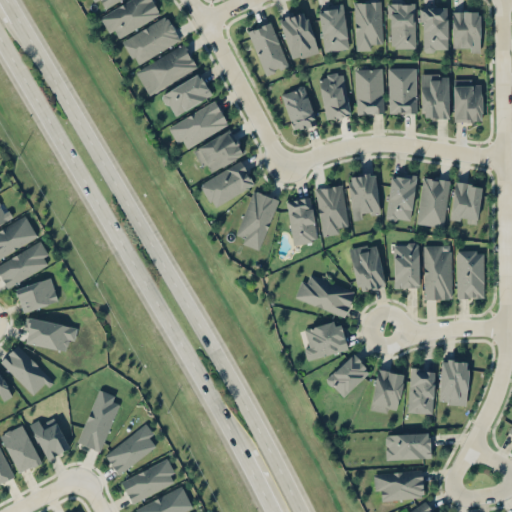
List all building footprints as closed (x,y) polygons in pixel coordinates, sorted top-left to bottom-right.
[(127,0),(100,15),(113,39),(160,13),(152,0),(127,0)] [(381,0),(353,0),(355,48),(373,48),(373,40),(382,39),(381,0)] [(414,46),(414,1),(387,1),(387,46),(414,46)] [(347,47),(342,2),(318,5),(323,50),(347,47)] [(422,5),(422,50),(447,50),(447,5),(422,5)] [(290,58),(316,51),(305,9),(279,16),(290,58)] [(478,9),(451,9),(451,49),(478,49),(478,9)] [(135,65),(181,39),(167,14),(121,40),(135,65)] [(288,64),(271,20),(247,29),(264,73),(288,64)] [(196,67),(183,43),(134,69),(147,94),(196,67)] [(355,112),(383,112),(382,66),(355,67),(355,112)] [(415,66),(388,66),(388,112),(415,112),(415,66)] [(210,92),(198,71),(160,94),(173,115),(210,92)] [(318,75),(324,118),(348,114),(341,71),(318,75)] [(448,116),(448,72),(420,72),(420,116),(448,116)] [(480,121),(480,77),(452,77),(452,121),(480,121)] [(281,91),(293,130),(315,123),(303,85),(281,91)] [(168,124),(181,149),(228,124),(215,100),(168,124)] [(193,148),(205,172),(242,153),(230,129),(193,148)] [(253,183),(239,159),(198,183),(212,207),(253,183)] [(351,218),(379,215),(374,171),(347,174),(351,218)] [(414,172),(389,171),(385,219),(411,221),(414,172)] [(443,226),(449,178),(422,175),(416,222),(443,226)] [(480,183),(454,180),(450,218),(476,221),(480,183)] [(322,234),(349,229),(341,183),(314,187),(322,234)] [(235,234),(242,236),(239,242),(260,249),(277,196),(251,188),(235,234)] [(316,240),(309,195),(285,199),(293,244),(316,240)] [(3,211),(0,204),(0,223),(13,217),(8,208),(3,211)] [(0,256),(37,236),(24,214),(0,227),(0,256)] [(0,260),(0,275),(6,286),(51,261),(39,240),(0,260)] [(418,241),(392,241),(392,287),(418,287),(418,241)] [(348,247),(356,290),(384,285),(376,242),(348,247)] [(423,298),(450,298),(450,243),(423,243),(423,298)] [(456,296),(483,296),(483,248),(456,248),(456,296)] [(354,289),(311,274),(309,281),(300,278),(293,297),(344,316),(354,289)] [(22,311),(57,300),(50,277),(15,288),(22,311)] [(73,325),(28,316),(24,341),(68,350),(73,325)] [(338,318),(299,329),(307,359),(347,348),(338,318)] [(0,361),(34,395),(51,377),(17,343),(0,359),(0,361)] [(325,378),(343,395),(369,368),(352,351),(325,378)] [(465,404),(467,358),(440,357),(437,402),(465,404)] [(435,368),(410,365),(406,410),(430,413),(435,368)] [(369,409),(397,412),(402,371),(374,367),(369,409)] [(0,397),(1,399),(10,394),(0,374),(0,397)] [(114,395),(98,388),(77,442),(100,451),(119,403),(112,400),(114,395)] [(30,423),(44,458),(68,449),(55,416),(39,423),(38,419),(30,423)] [(118,474),(156,446),(149,436),(153,433),(145,423),(104,454),(118,474)] [(40,463),(24,424),(0,433),(16,472),(40,463)] [(430,456),(429,431),(384,433),(385,458),(430,456)] [(0,483),(14,476),(0,447),(0,483)] [(131,502),(174,482),(170,474),(174,472),(167,458),(120,479),(131,502)] [(423,495),(420,467),(372,473),(374,492),(384,491),(384,499),(423,495)] [(135,505),(137,511),(187,511),(192,510),(184,487),(135,505)] [(405,511),(433,511),(424,499),(405,511)]
